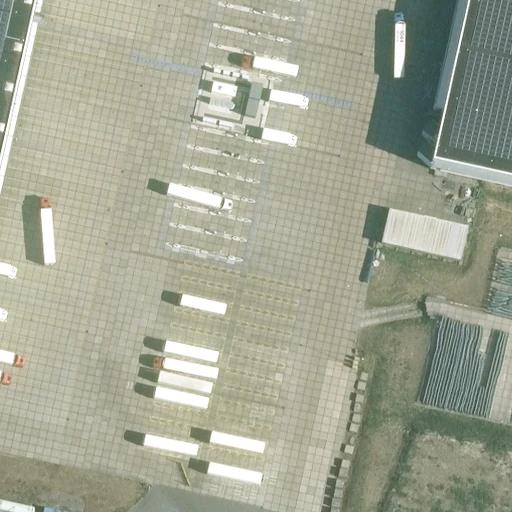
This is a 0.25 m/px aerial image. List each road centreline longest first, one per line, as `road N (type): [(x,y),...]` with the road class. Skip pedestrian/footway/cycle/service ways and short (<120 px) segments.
road 1 (unknown): [(324,511),(374,195),(387,34),(381,0)]
road 2 (unknown): [(167,0),(90,300),(62,359),(0,445)]
